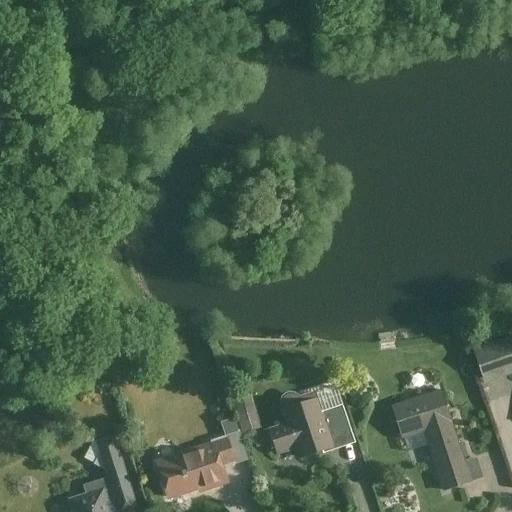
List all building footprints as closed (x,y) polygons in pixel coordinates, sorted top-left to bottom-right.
[(477,369),(511,357),(511,335),(502,339),(502,341),(471,352),(477,369)] [(233,397),(239,418),(255,413),(249,392),(233,397)] [(280,406),(287,425),(271,430),(278,451),(297,445),(301,456),(331,446),(331,445),(353,437),(343,405),(320,412),(313,393),(299,397),(294,394),(290,392),(285,394),(282,397),(280,401),(280,406)] [(440,392),(393,408),(402,437),(425,429),(445,490),(470,482),(440,392)] [(235,464),(225,435),(210,440),(211,441),(213,440),(215,447),(194,454),(193,451),(157,462),(168,497),(212,483),(213,486),(226,481),(222,468),(235,464)] [(68,501),(72,510),(70,511),(133,511),(138,510),(115,436),(95,442),(99,454),(94,464),(104,469),(106,478),(85,485),(88,495),(68,501)]
